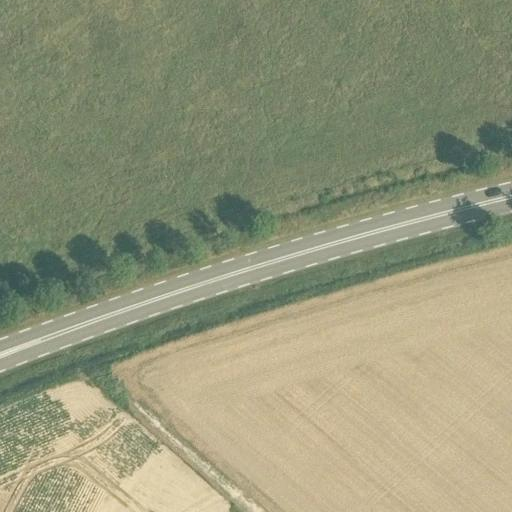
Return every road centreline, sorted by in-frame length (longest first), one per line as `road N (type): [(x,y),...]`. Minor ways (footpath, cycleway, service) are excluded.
road 1 (primary): [(0,358),(247,271),(511,197)]
road 2 (track): [(256,511),(124,396)]
